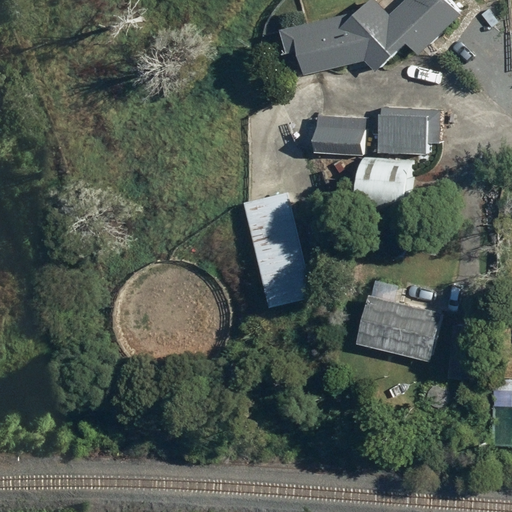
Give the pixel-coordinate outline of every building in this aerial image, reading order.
[(381,0),(368,12),(292,30),(298,54),(310,51),(315,74),(374,61),(386,73),(417,43),(428,55),(471,14),(457,0),(414,0),(398,15),(384,0),(381,0)] [(390,152),(436,154),(437,143),(446,143),(447,111),(392,108),(390,152)] [(324,152),(370,155),(373,119),(326,116),(324,152)] [(349,194),(367,195),(365,216),(414,218),(417,162),(367,159),(366,175),(363,175),(364,162),(351,161),(349,194)] [(297,191),(251,202),(275,304),(322,292),(297,191)] [(358,293),(364,295),(368,281),(362,279),(358,293)] [(451,314),(403,302),(407,287),(385,281),(370,343),(439,361),(451,314)] [(460,326),(456,378),(484,380),(488,328),(460,326)] [(500,408),(511,408),(511,384),(501,384),(500,408)]
